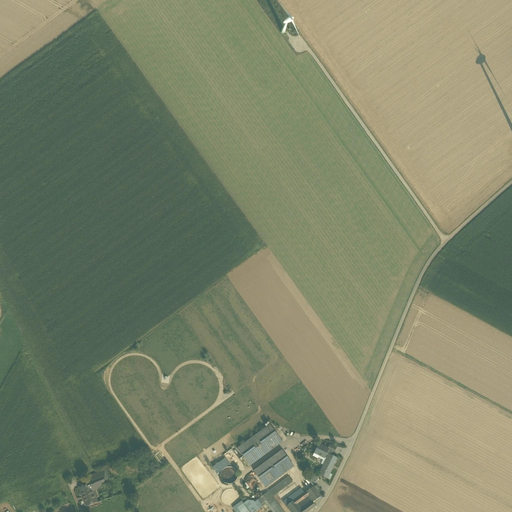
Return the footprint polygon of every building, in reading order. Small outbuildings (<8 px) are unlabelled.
[(269,425),(237,449),(249,466),(282,442),(269,425)] [(327,449),(318,444),(314,453),(319,456),(324,458),(326,459),(328,454),(330,455),(332,451),(327,449)] [(282,450),(253,471),(265,488),(294,467),(282,450)] [(326,459),(318,475),(327,479),(326,478),(328,474),(329,474),(336,459),(337,459),(337,458),(330,455),(328,454),(326,459)] [(212,467),(217,474),(219,473),(228,485),(238,479),(235,473),(236,473),(231,465),(230,465),(225,458),(212,467)] [(288,477),(268,491),(272,496),(292,482),(288,477)] [(313,487),(305,493),(307,497),(311,502),(312,503),(313,503),(321,497),(313,487)] [(301,489),(283,503),(286,507),(294,501),(304,493),(301,489)] [(83,496),(87,507),(97,503),(94,492),(83,496)] [(283,511),(268,492),(260,498),(271,511),(283,511)] [(304,493),(294,501),(297,504),(307,497),(305,493),(304,493)] [(307,497),(297,504),(301,510),(306,506),(309,504),(311,502),(307,497)] [(294,501),(286,507),(290,511),(302,511),(301,510),(297,504),(294,501)]
